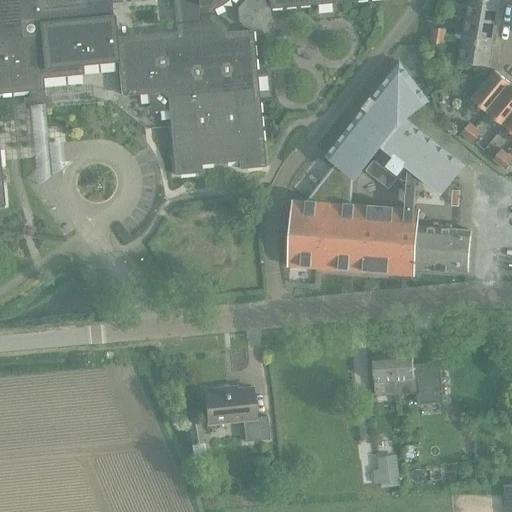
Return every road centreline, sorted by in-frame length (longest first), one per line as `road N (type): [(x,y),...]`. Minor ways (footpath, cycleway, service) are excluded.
road 1 (unclassified): [(0,345),(284,316)]
road 2 (unclassified): [(284,316),(511,298)]
road 3 (unclassified): [(286,174),(272,217),(284,316)]
